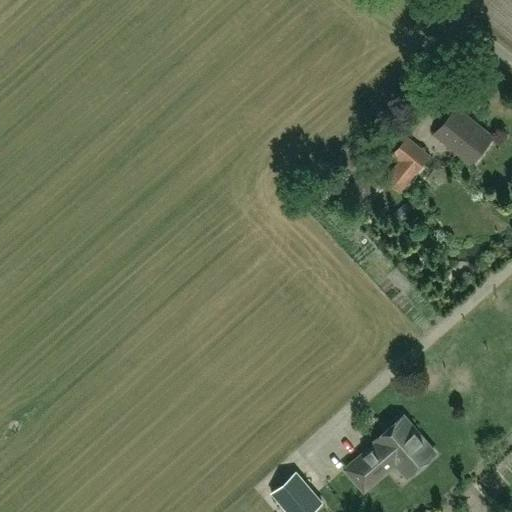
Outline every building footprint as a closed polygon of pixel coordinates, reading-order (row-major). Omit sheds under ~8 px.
[(470,164),(492,136),(456,107),(434,135),(470,164)] [(383,180),(400,193),(430,156),(407,136),(392,155),(398,161),(383,180)] [(361,201),(379,185),(366,171),(348,187),(361,201)] [(407,477),(414,470),(418,472),(428,463),(428,459),(435,453),(403,415),(375,439),(382,447),(376,453),(371,447),(346,469),(364,490),(396,463),(407,477)] [(272,493),(288,511),(310,511),(322,502),(296,472),(272,493)]
